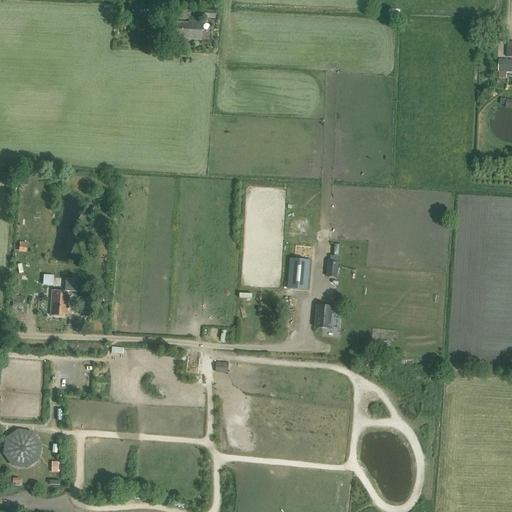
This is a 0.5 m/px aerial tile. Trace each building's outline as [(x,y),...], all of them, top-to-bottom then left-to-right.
[(204,10),(203,18),(215,19),(215,11),(204,10)] [(202,22),(188,21),(188,23),(172,22),(172,39),(201,40),(202,22)] [(499,72),(511,72),(511,62),(500,62),(499,72)] [(308,291),(310,260),(290,259),(288,289),(308,291)] [(327,277),(337,278),(338,263),(329,262),(327,277)] [(66,314),(67,291),(77,292),(77,280),(65,279),(64,291),(51,291),(50,316),(62,316),(62,314),(66,314)] [(11,315),(17,315),(17,307),(22,307),(23,299),(11,299),(11,315)] [(317,306),(315,328),(332,329),(334,308),(317,306)] [(228,363),(216,363),(216,373),(228,373),(228,363)] [(188,364),(188,375),(200,374),(200,364),(188,364)]
